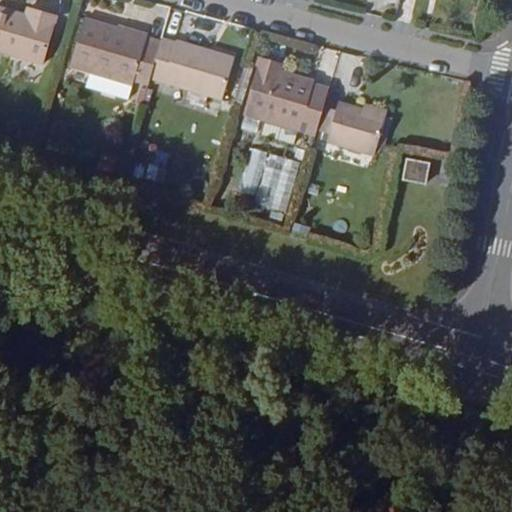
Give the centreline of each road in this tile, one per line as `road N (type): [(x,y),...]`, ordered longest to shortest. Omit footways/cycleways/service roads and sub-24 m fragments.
road 1 (secondary): [(0,220),(478,356)]
road 2 (residential): [(511,74),(218,0)]
road 3 (unclassified): [(478,356),(511,182)]
